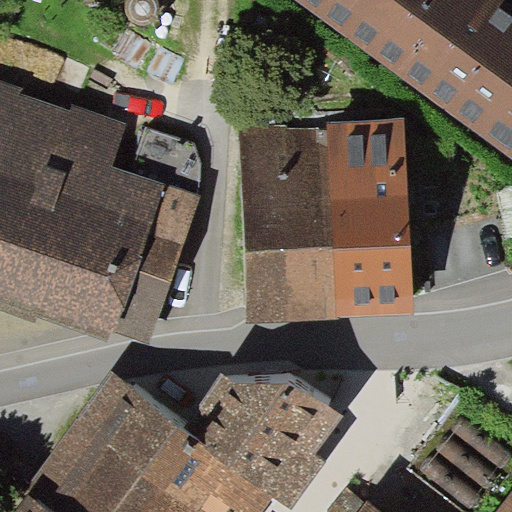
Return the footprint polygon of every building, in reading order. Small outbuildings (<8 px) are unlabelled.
[(511,3),(507,0),(295,0),(511,153),(511,3)] [(0,310),(35,323),(37,318),(108,342),(112,332),(149,343),(202,196),(113,166),(127,123),(72,101),(70,109),(22,92),(23,86),(0,78),(0,310)] [(288,125),(239,127),(248,323),(340,319),(340,315),(414,312),(406,117),(328,120),(328,127),(289,128),(288,125)] [(24,490),(28,496),(50,511),(262,511),(274,497),(230,464),(205,448),(206,444),(187,429),(111,372),(24,490)] [(343,418),(286,383),(234,382),(220,375),(187,429),(206,444),(205,448),(230,464),(274,497),(292,509),(327,462),(314,453),(343,418)] [(494,511),(511,489),(511,426),(464,390),(406,465),(468,511),(494,511)] [(382,511),(368,500),(366,503),(347,487),(327,511),(511,511),(511,489),(494,511),(382,511)] [(50,511),(28,496),(15,511),(50,511)]
